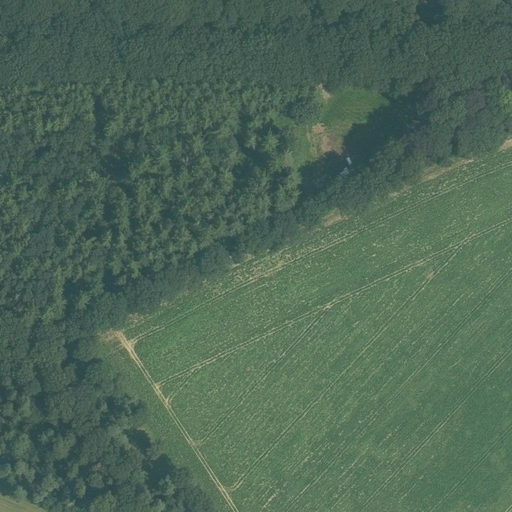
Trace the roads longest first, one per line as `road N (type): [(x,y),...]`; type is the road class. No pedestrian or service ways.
road 1 (track): [(0,62),(511,58)]
road 2 (track): [(0,327),(120,511)]
